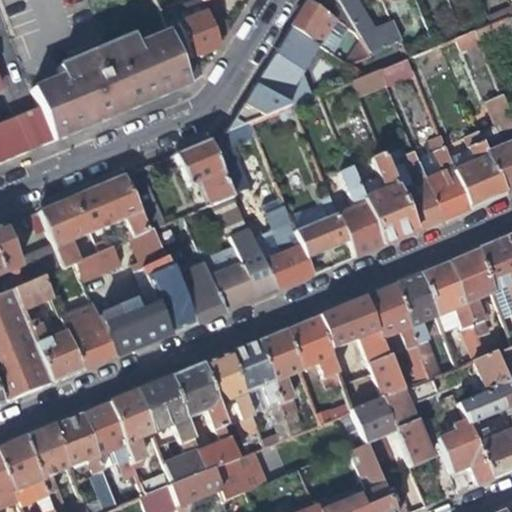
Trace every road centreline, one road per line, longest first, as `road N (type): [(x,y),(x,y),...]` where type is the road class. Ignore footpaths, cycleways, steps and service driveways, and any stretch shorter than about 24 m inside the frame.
road 1 (residential): [(511,203),(0,417)]
road 2 (residential): [(0,187),(200,106),(275,0)]
